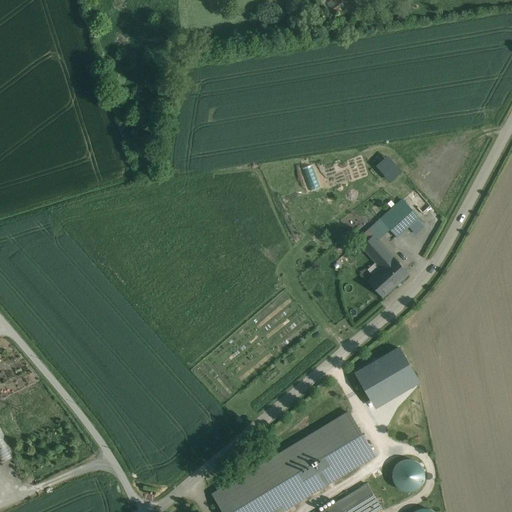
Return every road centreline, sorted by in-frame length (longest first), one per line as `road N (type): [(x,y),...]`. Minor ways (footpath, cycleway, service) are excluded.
road 1 (unclassified): [(154,511),(412,291),(511,123)]
road 2 (residential): [(141,511),(82,413),(0,319)]
road 3 (track): [(334,362),(377,458),(298,511)]
road 4 (track): [(112,462),(85,466),(0,507)]
